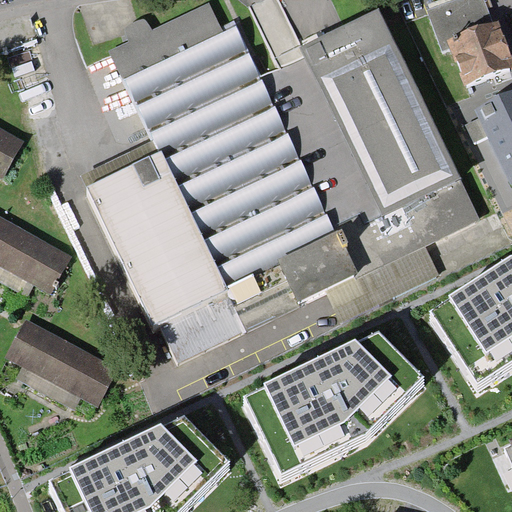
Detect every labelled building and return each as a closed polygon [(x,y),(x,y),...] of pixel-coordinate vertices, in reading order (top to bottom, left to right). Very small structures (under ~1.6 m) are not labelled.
[(463,95),(511,75),(511,69),(484,0),(459,0),(424,14),(441,57),(447,55),(463,95)] [(243,333),(475,222),(379,21),(345,37),(259,78),(237,32),(226,37),(211,6),(152,34),(145,21),(134,26),(122,32),(129,46),(108,56),(158,162),(86,197),(153,337),(227,301),(243,333)] [(511,185),(511,99),(476,116),(510,187),(511,185)] [(0,180),(3,182),(24,143),(0,130),(0,180)] [(52,298),(73,260),(0,220),(0,270),(28,285),(52,298)] [(511,373),(511,270),(429,322),(478,396),(511,373)] [(169,342),(181,366),(237,338),(229,321),(224,323),(218,310),(208,315),(211,321),(169,342)] [(100,413),(121,374),(28,325),(7,363),(29,375),(74,399),(100,413)] [(379,345),(246,408),(283,486),(370,445),(425,391),(379,345)] [(183,430),(49,494),(57,511),(191,511),(228,476),(183,430)]
